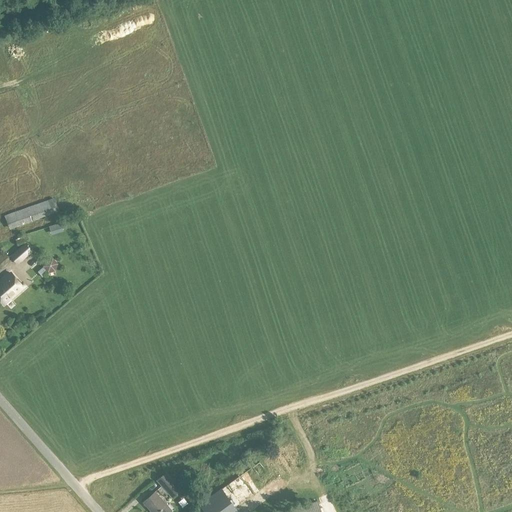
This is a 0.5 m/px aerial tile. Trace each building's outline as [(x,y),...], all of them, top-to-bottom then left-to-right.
[(10,230),(60,212),(55,198),(5,216),(10,230)] [(15,239),(17,245),(30,240),(27,234),(15,239)] [(11,256),(18,264),(32,252),(24,244),(11,256)] [(0,271),(12,261),(3,251),(0,253),(0,271)] [(53,258),(45,259),(43,267),(42,266),(37,270),(43,277),(46,276),(48,273),(56,271),(58,264),(53,258)] [(0,282),(0,299),(5,305),(24,288),(12,272),(0,282)] [(82,284),(90,277),(86,272),(78,278),(82,284)] [(156,480),(172,499),(183,490),(167,472),(156,480)] [(200,505),(204,511),(230,511),(235,509),(221,490),(200,505)] [(170,511),(172,511),(156,492),(144,503),(152,511),(159,511),(161,511),(170,511)] [(321,511),(317,500),(286,511),(321,511)]
